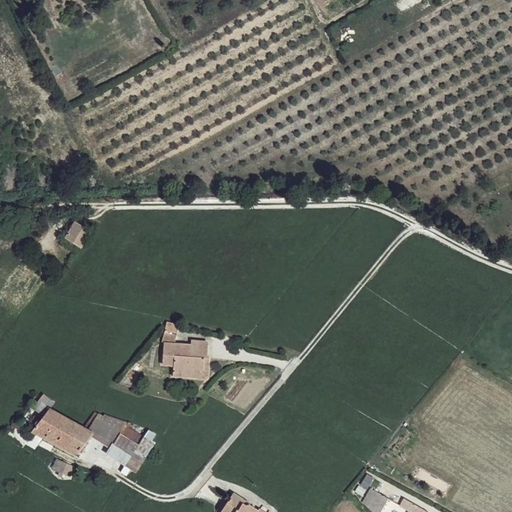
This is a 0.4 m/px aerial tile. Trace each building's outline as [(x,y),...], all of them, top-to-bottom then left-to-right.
[(77,222),(77,224),(90,231),(81,245),(68,239),(66,243),(81,252),(93,232),(77,222)] [(90,231),(77,224),(68,239),(81,245),(90,231)] [(182,348),(182,345),(163,344),(161,363),(173,364),(172,370),(183,371),(183,368),(194,369),(202,370),(204,357),(206,357),(207,342),(190,341),(190,346),(190,349),(182,348)] [(193,377),(194,369),(183,368),(183,371),(172,370),(172,376),(193,377)] [(93,432),(84,427),(50,408),(55,402),(44,394),(32,407),(43,416),(32,431),(76,455),(91,435),(93,432)] [(95,413),(84,427),(93,432),(91,435),(109,448),(106,453),(136,472),(154,443),(152,442),(156,435),(148,430),(143,437),(138,444),(120,433),(126,426),(129,428),(131,422),(106,414),(104,416),(95,413)] [(143,437),(129,428),(126,426),(120,433),(138,444),(143,437)] [(59,460),(54,469),(71,477),(75,468),(59,460)] [(373,491),(366,504),(373,511),(380,511),(388,499),(373,491)] [(242,503),(245,500),(233,493),(220,511),(222,511),(260,511),(248,504),(247,503),(245,505),(242,503)] [(408,510),(412,503),(404,497),(399,505),(408,510)] [(425,511),(427,511),(412,503),(408,510),(411,511),(425,511)]
